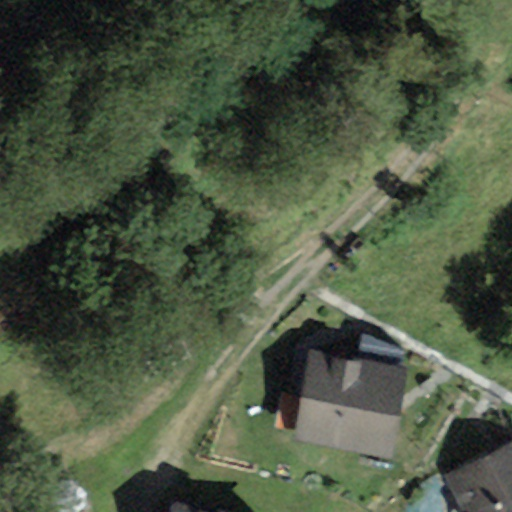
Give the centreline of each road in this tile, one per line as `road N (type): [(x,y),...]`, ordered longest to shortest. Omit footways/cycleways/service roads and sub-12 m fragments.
road 1 (track): [(480,0),(467,72),(414,161),(250,321),(176,431)]
road 2 (track): [(0,193),(159,117),(316,0)]
